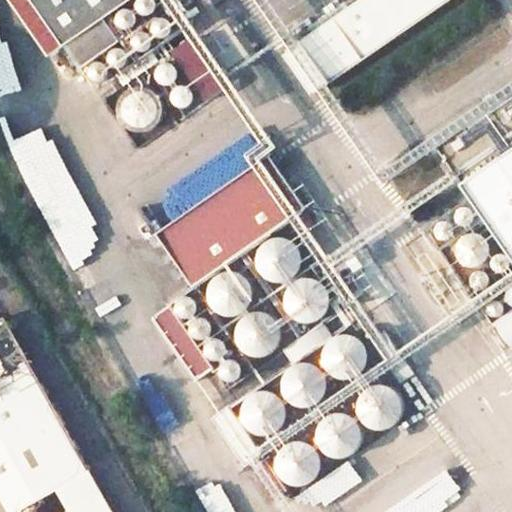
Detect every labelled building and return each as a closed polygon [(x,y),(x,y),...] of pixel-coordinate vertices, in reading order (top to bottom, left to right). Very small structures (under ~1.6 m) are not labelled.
[(23,0),(59,50),(74,40),(91,65),(129,39),(113,15),(134,0),(23,0)] [(447,0),(362,0),(290,50),(317,90),(447,0)] [(511,99),(442,147),(511,250),(511,99)] [(110,105),(95,115),(121,157),(136,147),(110,105)] [(203,280),(313,206),(278,153),(168,227),(203,280)] [(370,292),(351,264),(334,276),(353,303),(370,292)] [(511,312),(495,324),(511,348),(511,312)] [(304,359),(340,334),(332,322),(296,347),(304,359)] [(394,328),(379,339),(406,379),(421,369),(394,328)] [(100,511),(84,485),(96,479),(36,375),(5,391),(0,381),(0,511),(100,511)]
